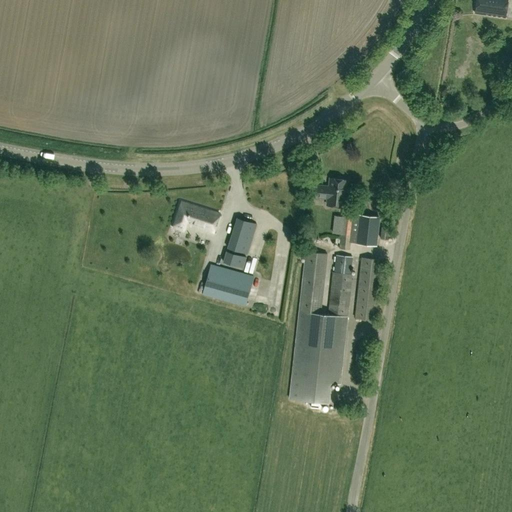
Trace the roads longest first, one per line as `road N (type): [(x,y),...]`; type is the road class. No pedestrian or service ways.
road 1 (tertiary): [(0,143),(76,156),(209,161),(307,131),(378,72)]
road 2 (unclassified): [(357,509),(425,118)]
